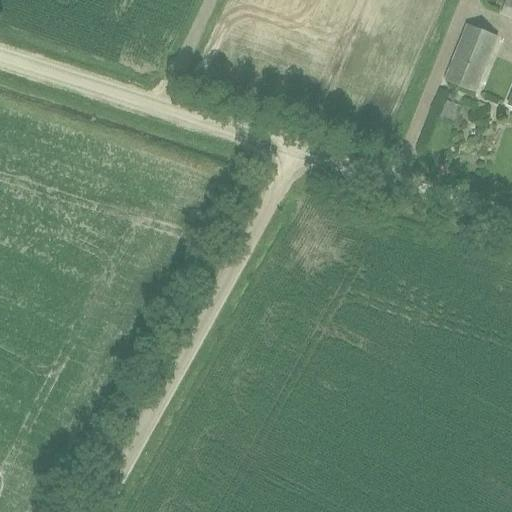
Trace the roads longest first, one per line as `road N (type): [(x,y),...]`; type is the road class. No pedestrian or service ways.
road 1 (unclassified): [(97,511),(296,154)]
road 2 (unclassified): [(296,154),(0,57)]
road 3 (unclassified): [(511,222),(296,154)]
